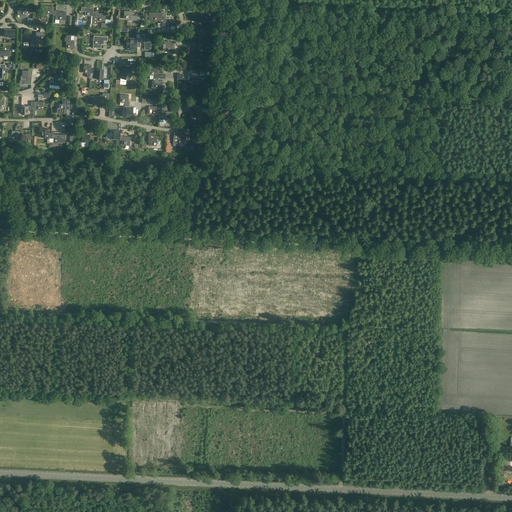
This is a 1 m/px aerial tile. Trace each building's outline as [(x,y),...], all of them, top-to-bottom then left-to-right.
[(26,15),(26,12),(32,13),(33,5),(22,5),(22,7),(18,7),(18,15),(26,15)] [(53,16),(59,16),(58,20),(66,20),(66,13),(59,12),(59,11),(54,11),(54,7),(47,7),(47,6),(43,6),(42,10),(46,10),(46,14),(53,14),(53,16)] [(93,8),(86,8),(81,7),(81,11),(86,11),(86,15),(93,16),(93,17),(98,17),(98,21),(105,21),(106,14),(99,13),(99,12),(93,12),(93,8)] [(131,20),(138,21),(140,21),(140,16),(132,15),(132,11),(125,11),(124,19),(131,19),(131,20)] [(201,18),(199,18),(199,24),(195,23),(195,31),(203,31),(203,24),(204,24),(205,19),(208,19),(209,12),(201,11),(201,18)] [(149,17),(153,17),(153,20),(160,21),(160,22),(166,22),(166,26),(173,26),(173,18),(166,18),(166,17),(161,17),(161,13),(154,13),(154,12),(150,12),(149,17)] [(9,37),(9,38),(15,38),(15,30),(4,30),(4,37),(9,37)] [(35,39),(35,45),(31,44),(31,52),(38,52),(39,45),(40,45),(40,40),(44,40),(44,32),(37,32),(36,39),(35,39)] [(141,34),(140,38),(138,38),(137,43),(141,43),(141,42),(148,42),(148,35),(141,34)] [(71,40),(71,38),(71,35),(66,35),(66,38),(66,41),(67,41),(67,48),(74,48),(74,40),(71,40)] [(104,44),(104,39),(104,36),(99,36),(98,40),(94,40),(93,47),(101,48),(101,44),(104,44)] [(137,43),(138,38),(135,38),(135,39),(128,39),(128,47),(135,47),(135,43),(137,43)] [(167,44),(166,51),(174,52),(174,44),(170,44),(171,41),(166,41),(165,44),(167,44)] [(194,58),(201,59),(202,52),(203,52),(204,45),(198,45),(198,51),(194,51),(194,58)] [(57,72),(55,72),(55,78),(51,77),(50,85),(58,85),(59,78),(60,78),(60,73),(64,73),(65,66),(57,65),(57,72)] [(84,72),(87,73),(87,77),(91,77),(91,74),(96,75),(97,75),(97,71),(97,70),(92,69),(92,65),(85,65),(84,72)] [(123,75),(131,76),(132,69),(136,69),(136,66),(128,66),(128,68),(124,68),(123,75)] [(150,75),(154,75),(154,81),(155,81),(155,88),(162,88),(163,81),(159,81),(159,75),(158,75),(158,68),(151,68),(150,75)] [(28,76),(28,74),(28,70),(23,70),(23,77),(24,77),(24,84),(32,84),(32,76),(28,76)] [(193,86),(200,86),(202,86),(203,78),(193,78),(193,82),(187,81),(187,83),(180,82),(180,90),(187,90),(187,87),(193,87),(193,86)] [(125,115),(130,115),(130,117),(133,117),(133,108),(129,108),(130,102),(128,102),(129,95),(121,95),(121,102),(125,102),(124,108),(123,107),(123,111),(125,111),(125,115)] [(100,97),(93,97),(93,104),(100,105),(100,101),(103,101),(103,96),(100,96),(100,97)] [(66,114),(66,113),(67,109),(70,109),(71,107),(73,107),(73,101),(63,100),(63,104),(60,103),(59,108),(57,108),(57,113),(59,113),(59,114),(62,114),(62,113),(66,114)] [(34,105),(29,105),(28,106),(21,106),(21,114),(28,114),(29,110),(34,111),(34,109),(41,110),(41,102),(34,102),(34,105)] [(159,116),(160,116),(160,119),(172,120),(172,112),(165,112),(165,111),(160,111),(160,107),(152,106),(152,114),(159,114),(159,116)] [(195,109),(195,113),(191,113),(191,120),(198,121),(199,114),(200,114),(201,109),(195,109)] [(88,129),(87,129),(87,135),(83,134),(82,142),(90,142),(90,135),(92,136),(92,130),(96,130),(96,123),(89,122),(88,129)] [(54,142),(61,142),(65,142),(65,135),(55,134),(55,133),(49,133),(49,129),(42,129),(42,137),(49,137),(49,138),(54,138),(54,142)] [(22,140),(22,135),(22,131),(12,131),(12,139),(19,139),(19,140),(22,140)] [(118,139),(117,140),(123,141),(123,144),(130,145),(131,137),(123,137),(124,136),(118,135),(118,131),(111,131),(111,139),(118,139)] [(159,136),(154,136),(154,133),(149,133),(148,142),(150,142),(149,145),(157,146),(157,139),(159,139),(159,136)] [(191,142),(191,140),(191,135),(186,135),(186,136),(178,136),(178,139),(174,138),(173,145),(179,145),(180,143),(185,144),(185,145),(190,145),(190,149),(197,150),(198,142),(191,142)]
